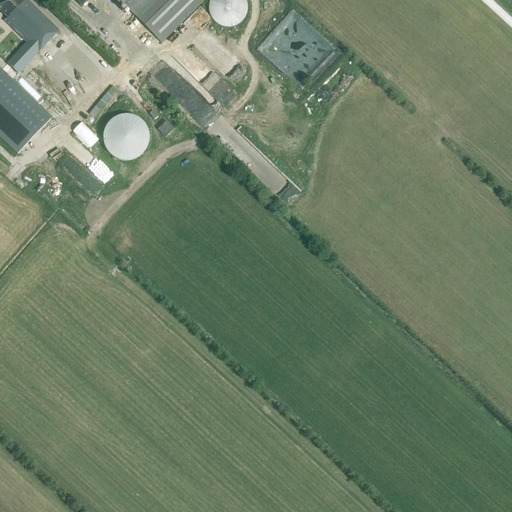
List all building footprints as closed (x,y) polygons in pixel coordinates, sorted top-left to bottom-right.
[(24,2),(21,0),(2,0),(0,2),(0,10),(8,18),(4,22),(26,43),(0,69),(0,138),(17,155),(51,119),(12,82),(59,33),(25,1),(24,2)] [(205,0),(118,0),(161,43),(205,0)] [(210,0),(209,6),(209,11),(210,17),(214,22),(219,26),(225,29),(231,29),(236,27),(241,25),(245,21),(248,16),(249,10),(249,4),(246,0),(210,0)] [(276,56),(282,47),(291,59),(298,54),(292,62),(298,70),(312,80),(306,73),(317,65),(319,63),(321,61),(321,60),(334,51),(335,50),(327,40),(318,46),(311,41),(321,34),(289,12),(271,39),(276,45),(271,49),(269,46),(266,50),(276,56)] [(61,74),(66,85),(71,82),(66,72),(61,74)] [(141,121),(136,118),(129,116),(125,116),(120,118),(114,121),(110,125),(108,130),(106,136),(105,141),(107,146),(108,150),(111,154),(116,157),(121,160),(127,161),(132,160),(137,159),(141,157),(146,152),(148,147),(150,142),(150,135),(148,130),(146,125),(141,121)]
